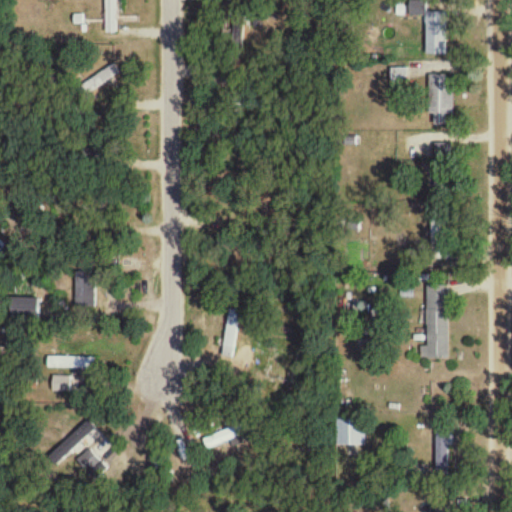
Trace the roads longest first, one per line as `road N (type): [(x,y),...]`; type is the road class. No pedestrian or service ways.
road 1 (residential): [(499,511),(503,0)]
road 2 (residential): [(176,0),(173,411)]
